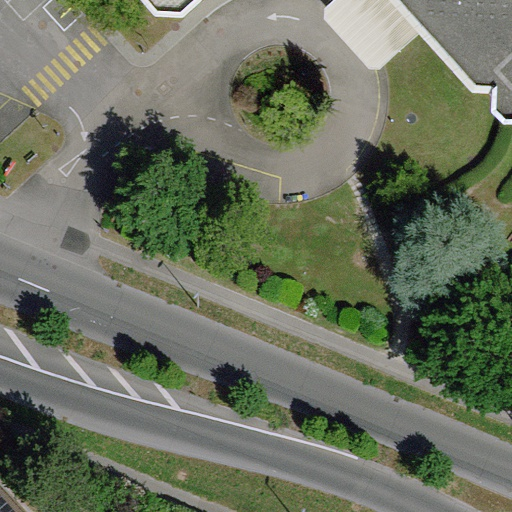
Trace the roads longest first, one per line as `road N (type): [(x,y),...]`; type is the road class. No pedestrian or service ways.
road 1 (secondary): [(511,471),(192,338),(0,269)]
road 2 (secondary): [(0,358),(433,511)]
